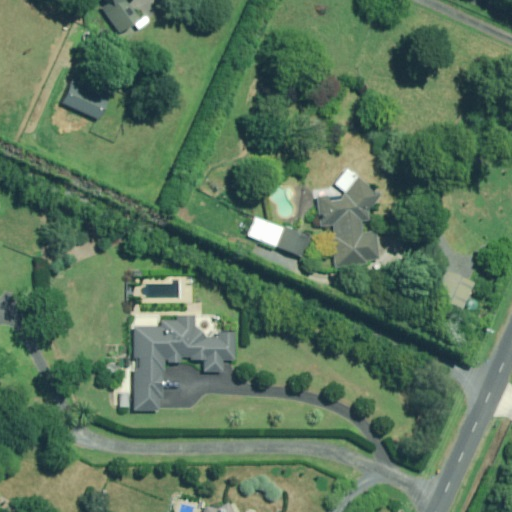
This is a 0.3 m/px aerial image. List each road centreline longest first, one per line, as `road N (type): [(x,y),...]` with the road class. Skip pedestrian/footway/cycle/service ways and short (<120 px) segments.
road 1 (unknown): [(494,384),(0,171)]
road 2 (residential): [(435,511),(511,346)]
